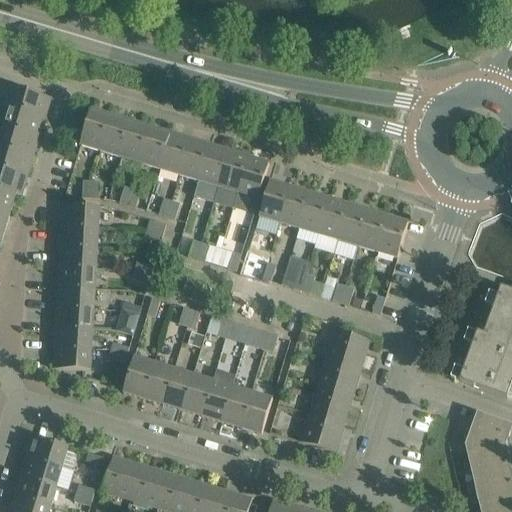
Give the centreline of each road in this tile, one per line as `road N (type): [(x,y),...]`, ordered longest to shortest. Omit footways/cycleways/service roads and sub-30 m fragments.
road 1 (residential): [(18,394),(364,498)]
road 2 (secondary): [(450,101),(289,82),(117,47)]
road 3 (secondary): [(117,47),(429,144)]
road 4 (residential): [(0,314),(69,88)]
road 5 (residential): [(412,337),(236,280)]
road 6 (residential): [(412,337),(464,186)]
road 7 (residential): [(364,498),(403,377)]
road 8 (secondary): [(117,47),(0,13)]
